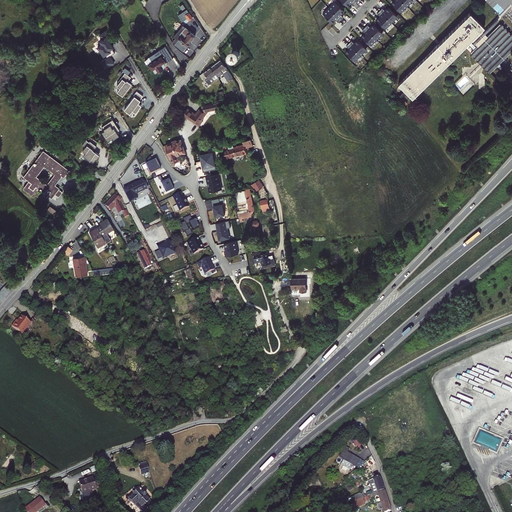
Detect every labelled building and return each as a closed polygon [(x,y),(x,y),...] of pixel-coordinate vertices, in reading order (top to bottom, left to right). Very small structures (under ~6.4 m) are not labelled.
[(406,6),(400,0),(394,0),(391,3),(400,12),(406,6)] [(335,2),(329,8),(340,20),(343,17),(340,14),(344,11),(335,2)] [(382,8),(379,10),(391,22),(397,16),(388,7),(384,10),(382,8)] [(323,14),(332,23),(335,19),(338,22),(340,20),(329,8),(323,14)] [(187,10),(179,15),(183,22),(188,18),(190,21),(193,18),(187,10)] [(391,22),(379,10),(377,13),(379,15),(376,19),(385,28),(391,22)] [(471,52),(490,72),(511,50),(511,35),(500,23),(487,36),(485,34),(487,33),(484,30),(483,32),(481,30),(484,26),(470,12),(398,84),(412,98),(471,39),(473,41),(475,44),(477,46),(471,52)] [(497,17),(484,30),(487,33),(500,20),(497,17)] [(367,25),(365,28),(376,39),(382,33),(374,24),(370,28),(367,25)] [(182,34),(175,43),(183,50),(188,44),(189,44),(190,43),(190,41),(191,41),(190,41),(195,34),(185,26),(180,33),(182,34)] [(376,39),(365,28),(362,30),(365,33),(361,36),(370,45),(376,39)] [(100,62),(105,69),(114,63),(109,57),(114,53),(109,45),(110,44),(108,41),(110,40),(105,31),(99,35),(101,40),(99,41),(101,44),(97,47),(103,56),(105,55),(107,58),(100,62)] [(351,41),(349,43),(360,55),(366,49),(357,40),(354,43),(351,41)] [(349,43),(346,46),(349,48),(345,52),(354,61),(360,55),(349,43)] [(158,72),(163,69),(165,66),(165,64),(173,59),(165,47),(149,56),(152,61),(149,64),(152,70),(153,69),(156,73),(158,71),(158,72)] [(237,49),(235,49),(233,50),(232,50),(232,51),(231,52),(230,53),(230,54),(230,55),(230,56),(230,57),(231,58),(231,59),(232,60),(233,60),(234,61),(236,61),(237,61),(238,60),(239,60),(240,59),(240,58),(241,57),(241,56),(241,55),(241,54),(241,53),(240,52),(240,51),(238,50),(237,49)] [(212,67),(217,74),(222,71),(227,79),(232,76),(221,60),(212,67)] [(468,73),(474,78),(484,67),(479,62),(468,73)] [(212,67),(202,75),(209,84),(219,77),(217,74),(212,67)] [(126,83),(129,80),(123,75),(116,84),(117,85),(115,88),(118,90),(115,94),(121,98),(125,93),(129,88),(128,88),(130,86),(127,84),(127,85),(125,84),(126,83)] [(133,98),(125,109),(130,113),(133,110),(136,112),(142,105),(139,103),(137,102),(139,99),(140,100),(143,95),(137,91),(134,95),(135,96),(136,97),(134,99),(133,98)] [(209,111),(219,108),(217,102),(204,104),(205,107),(204,109),(202,111),(200,110),(197,114),(196,114),(189,108),(184,115),(198,125),(202,120),(209,111)] [(116,127),(112,120),(101,126),(103,130),(101,132),(103,135),(102,135),(105,139),(105,138),(107,141),(111,138),(112,140),(118,136),(116,132),(118,131),(115,128),(116,127)] [(224,142),(221,143),(227,158),(245,153),(244,148),(246,148),(252,146),(251,140),(247,141),(246,138),(241,139),(243,145),(233,147),(232,144),(227,145),(228,149),(226,149),(224,142)] [(86,152),(84,155),(88,158),(93,162),(99,154),(94,150),(97,146),(90,141),(89,142),(87,140),(87,139),(82,145),(85,147),(83,150),(86,152)] [(177,155),(185,152),(181,140),(177,141),(176,140),(173,141),(173,143),(169,143),(166,145),(171,158),(172,157),(173,162),(179,160),(177,155)] [(34,165),(30,170),(30,169),(29,171),(28,171),(24,176),(32,183),(29,186),(34,189),(37,186),(45,192),(44,195),(46,196),(47,197),(49,194),(52,196),(52,197),(53,196),(55,194),(55,193),(58,188),(56,186),(55,184),(59,179),(58,177),(60,175),(64,177),(69,171),(64,167),(63,166),(56,161),(57,161),(54,160),(54,159),(43,151),(38,158),(39,158),(36,162),(34,162),(34,165)] [(145,164),(150,174),(160,169),(155,159),(152,161),(150,156),(145,162),(146,163),(145,164)] [(218,173),(206,176),(208,183),(209,183),(211,191),(222,189),(218,173)] [(160,183),(165,194),(173,190),(168,179),(160,183)] [(261,179),(254,183),(257,190),(265,186),(261,179)] [(148,188),(144,182),(135,187),(134,185),(124,190),(130,203),(135,200),(133,196),(148,188)] [(245,187),(233,190),(241,222),(252,219),(251,215),(251,212),(251,210),(254,210),(251,197),(248,198),(245,187)] [(63,192),(58,188),(55,193),(55,194),(56,194),(59,197),(63,192)] [(180,192),(172,196),(179,211),(189,206),(183,195),(182,196),(180,192)] [(116,193),(106,205),(111,210),(116,206),(119,213),(123,211),(125,217),(130,215),(127,210),(124,211),(119,201),(122,198),(116,193)] [(215,216),(220,215),(225,214),(222,203),(220,203),(214,205),(215,211),(214,211),(215,216)] [(179,224),(183,232),(185,231),(187,236),(192,233),(189,228),(188,229),(186,224),(189,223),(192,230),(199,227),(195,219),(192,220),(190,215),(183,219),(184,222),(179,224)] [(101,225),(98,227),(106,241),(109,239),(106,233),(113,228),(107,218),(100,222),(101,225)] [(229,220),(216,223),(217,228),(218,228),(220,238),(229,236),(227,227),(231,227),(229,220)] [(270,226),(263,227),(265,240),(272,239),(270,226)] [(98,227),(89,232),(98,247),(106,242),(106,241),(98,227)] [(200,241),(198,236),(187,242),(190,249),(191,248),(194,253),(203,249),(199,241),(200,241)] [(236,240),(225,242),(226,247),(227,249),(226,249),(225,251),(226,254),(227,255),(239,253),(236,240)] [(165,260),(178,254),(172,241),(160,248),(165,260)] [(64,250),(69,254),(73,249),(69,245),(64,250)] [(145,250),(137,254),(145,269),(151,266),(149,261),(151,261),(147,253),(146,254),(145,250)] [(255,263),(258,262),(256,256),(269,253),(270,260),(272,260),(273,263),(264,265),(265,269),(277,266),(273,250),(253,254),(255,263)] [(264,265),(273,263),(272,260),(270,260),(269,253),(256,256),(258,262),(263,261),(264,265)] [(73,258),(76,276),(88,275),(85,256),(73,258)] [(209,257),(197,262),(199,268),(202,267),(205,274),(215,269),(209,257)] [(190,269),(184,271),(188,280),(194,278),(190,269)] [(292,279),(292,288),(300,288),(301,292),(307,292),(307,278),(292,279)] [(15,323),(12,327),(23,334),(31,323),(22,316),(16,324),(15,323)] [(349,448),(345,446),(340,456),(343,458),(341,464),(348,468),(351,464),(353,465),(357,457),(347,452),(349,448)] [(367,470),(375,463),(371,456),(362,464),(367,470)] [(142,475),(149,473),(147,464),(139,466),(142,475)] [(373,479),(377,491),(377,492),(384,489),(380,475),(373,479)] [(81,493),(89,491),(94,489),(92,480),(91,477),(85,479),(85,480),(77,481),(81,493)] [(377,491),(373,479),(368,480),(373,493),(377,491)] [(133,494),(128,498),(141,511),(152,502),(139,488),(138,489),(135,489),(133,491),(133,494)] [(377,492),(381,502),(388,500),(384,489),(377,492)] [(39,497),(24,508),(27,511),(34,511),(45,504),(39,497)] [(360,499),(353,502),(356,508),(363,505),(360,499)] [(385,511),(391,510),(388,500),(381,502),(378,503),(377,505),(379,510),(380,510),(383,509),(383,511),(385,511)]
